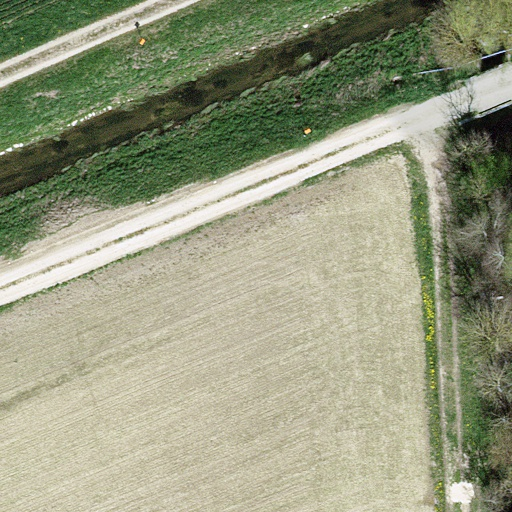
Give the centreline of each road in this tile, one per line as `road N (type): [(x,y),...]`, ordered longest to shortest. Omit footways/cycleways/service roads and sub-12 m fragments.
road 1 (track): [(511,80),(0,291)]
road 2 (track): [(428,114),(454,511)]
road 3 (track): [(0,66),(158,0)]
